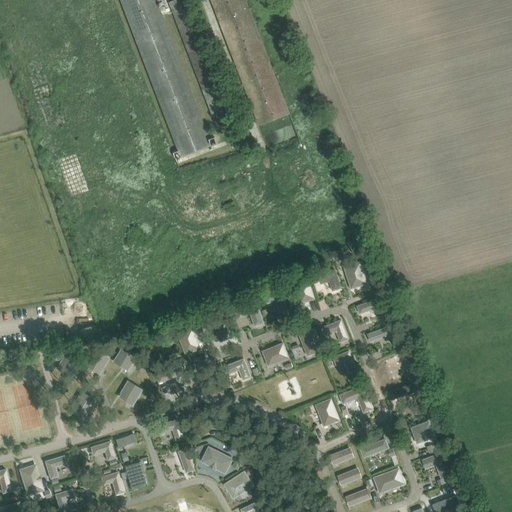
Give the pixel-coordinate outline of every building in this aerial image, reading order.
[(155,0),(121,0),(179,151),(181,157),(211,145),(209,140),(155,0)] [(175,0),(169,2),(212,115),(216,113),(227,109),(230,108),(189,0),(175,0)] [(211,0),(259,126),(289,115),(245,0),(211,0)] [(229,115),(227,109),(216,113),(218,119),(229,115)] [(360,262),(345,267),(350,285),(351,289),(354,288),(354,287),(366,283),(360,262)] [(335,270),(319,275),(321,283),(330,280),(332,287),(331,287),(332,291),(336,290),(336,289),(341,287),(335,270)] [(308,279),(294,283),(301,303),(314,298),(308,279)] [(265,296),(267,303),(276,300),(280,312),(287,309),(281,290),(265,296)] [(380,298),(357,306),(360,314),(383,305),(380,298)] [(242,315),(250,312),(255,325),(263,322),(255,301),(240,307),(242,315)] [(388,313),(381,315),(384,323),(391,320),(388,313)] [(213,321),(221,341),(235,336),(227,315),(213,321)] [(341,342),(348,339),(341,320),(324,327),(327,335),(336,331),(341,342)] [(371,342),(393,333),(390,326),(368,334),(371,342)] [(193,328),(178,334),(186,354),(201,348),(193,328)] [(308,355),(323,349),(315,329),(300,335),(308,355)] [(145,345),(147,353),(170,344),(167,337),(145,345)] [(268,366),(289,358),(283,343),(262,351),(268,366)] [(123,347),(114,361),(124,367),(125,365),(129,364),(131,365),(137,355),(123,347)] [(108,358),(95,350),(86,365),(95,370),(96,369),(100,368),(102,369),(108,358)] [(349,351),(333,357),(336,365),(344,361),(349,373),(356,370),(349,351)] [(73,372),(80,361),(66,353),(57,368),(66,373),(67,372),(71,371),(73,372)] [(153,354),(147,356),(149,364),(156,361),(153,354)] [(400,355),(382,363),(382,364),(385,371),(403,364),(404,363),(400,355)] [(244,359),(225,366),(228,374),(239,370),(243,380),(251,377),(244,359)] [(156,375),(159,383),(180,375),(177,367),(156,375)] [(119,396),(129,402),(130,400),(134,399),(136,400),(142,390),(128,381),(119,396)] [(414,392),(412,384),(389,392),(392,400),(414,392)] [(372,409),(363,386),(340,395),(343,403),(358,397),(364,412),(372,409)] [(95,401),(81,392),(72,407),(81,412),(82,411),(87,410),(88,411),(95,401)] [(420,394),(414,396),(416,402),(422,400),(420,394)] [(339,419),(331,399),(316,405),(323,423),(322,423),(324,427),(327,425),(327,424),(339,419)] [(178,419),(159,425),(161,433),(173,429),(176,441),(184,438),(183,435),(178,419)] [(412,428),(417,443),(434,436),(429,421),(412,428)] [(134,433),(116,439),(118,447),(136,441),(134,433)] [(388,447),(385,439),(361,449),(364,457),(388,447)] [(91,447),(93,454),(105,451),(107,460),(115,457),(110,441),(91,447)] [(432,444),(426,446),(429,453),(435,451),(432,444)] [(202,461),(210,465),(212,461),(213,460),(218,463),(218,464),(216,468),(225,473),(232,459),(209,447),(202,461)] [(350,448),(335,454),(338,462),(353,457),(350,448)] [(178,451),(186,472),(194,470),(186,449),(178,451)] [(449,474),(441,453),(423,460),(426,468),(436,464),(441,477),(449,474)] [(45,461),(50,478),(58,476),(55,466),(66,463),(63,455),(45,461)] [(236,459),(233,465),(238,468),(241,462),(236,459)] [(30,466),(20,469),(28,494),(43,489),(37,470),(35,470),(31,468),(30,466)] [(126,470),(132,489),(139,487),(134,468),(126,470)] [(399,468),(374,477),(378,487),(380,486),(385,489),(385,491),(401,485),(402,485),(404,484),(405,483),(404,480),(403,480),(399,468)] [(0,481),(3,492),(11,490),(6,469),(0,470),(0,481)] [(357,469),(342,474),(346,483),(361,477),(357,469)] [(116,494),(123,492),(118,472),(101,476),(103,484),(112,482),(116,494)] [(244,472),(225,484),(234,498),(253,485),(244,472)] [(55,494),(60,511),(64,511),(69,511),(65,499),(74,497),(71,489),(55,494)] [(365,490),(350,495),(354,504),(368,498),(365,490)] [(451,496),(432,504),(434,511),(454,511),(461,509),(458,501),(454,503),(451,496)] [(241,509),(242,511),(253,511),(256,511),(264,511),(259,500),(241,509)] [(19,501),(12,502),(14,510),(21,508),(19,501)]
